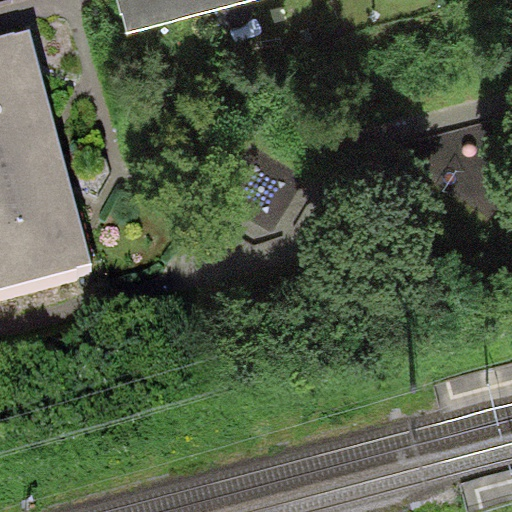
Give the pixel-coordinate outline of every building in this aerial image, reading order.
[(117,0),(126,32),(246,0),(117,0)] [(0,39),(0,109),(49,97),(31,31),(0,39)] [(0,109),(0,174),(65,157),(49,97),(0,109)] [(0,174),(0,235),(80,214),(65,157),(0,174)] [(0,290),(94,265),(80,214),(0,235),(0,290)]
